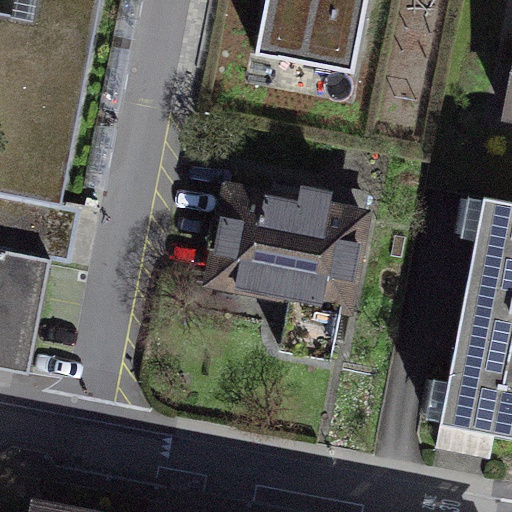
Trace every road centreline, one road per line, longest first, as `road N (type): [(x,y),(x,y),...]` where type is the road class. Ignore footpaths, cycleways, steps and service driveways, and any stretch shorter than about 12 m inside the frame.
road 1 (residential): [(166,0),(87,449)]
road 2 (residential): [(87,449),(413,511)]
